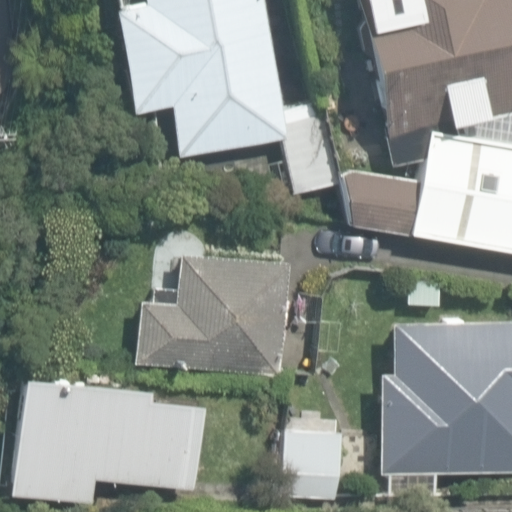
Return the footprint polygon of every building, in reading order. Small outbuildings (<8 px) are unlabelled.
[(118,0),(101,4),(119,107),(160,99),(171,155),(281,136),(256,0),(118,0)] [(349,0),(384,165),(416,156),(410,180),(345,168),(335,170),(343,222),(511,251),(511,42),(507,21),(511,19),(511,9),(510,0),(349,0)] [(281,258),(173,251),(170,286),(145,285),(144,298),(136,298),(130,362),(273,375),(281,258)] [(511,316),(384,319),(386,368),(371,369),(375,473),(383,473),(383,492),(435,493),(434,469),(511,471),(511,316)] [(0,373),(0,498),(79,502),(80,479),(184,484),(188,382),(0,373)]
